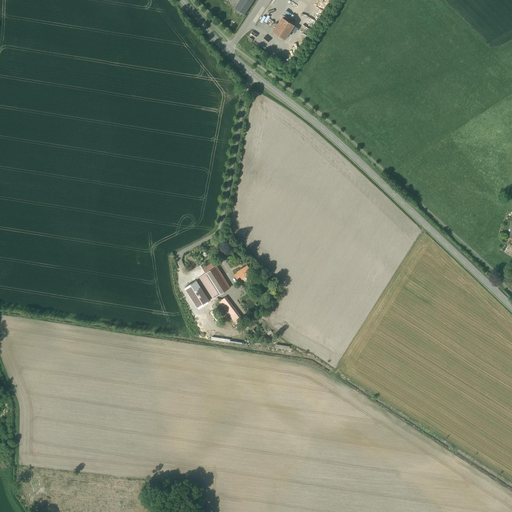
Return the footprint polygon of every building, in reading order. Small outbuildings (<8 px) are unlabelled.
[(239,0),(234,9),(244,15),(254,0),(239,0)] [(275,30),(274,31),(281,36),(279,37),(284,41),(294,26),(293,25),(282,18),(280,21),(279,24),(275,30)] [(229,287),(214,263),(204,269),(206,274),(219,294),(229,287)] [(248,265),(238,272),(243,279),(244,279),(248,276),(249,278),(251,280),(255,277),(253,273),(248,265)] [(219,294),(206,274),(198,279),(211,299),(219,294)] [(243,319),(226,297),(220,301),(237,324),(243,319)]
